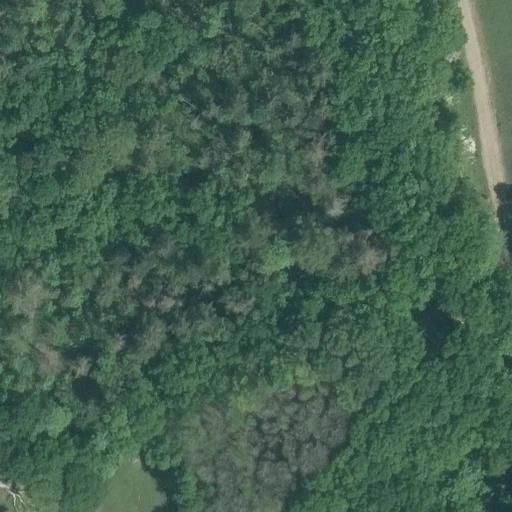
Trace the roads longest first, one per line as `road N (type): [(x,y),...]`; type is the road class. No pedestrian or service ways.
road 1 (unknown): [(421,0),(466,188),(439,246),(261,499),(273,511)]
road 2 (track): [(458,0),(511,255)]
